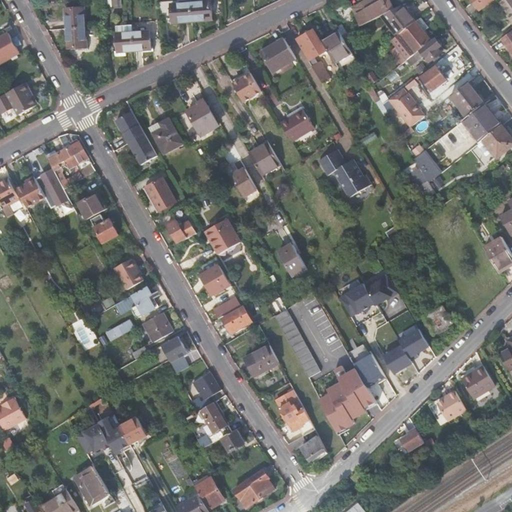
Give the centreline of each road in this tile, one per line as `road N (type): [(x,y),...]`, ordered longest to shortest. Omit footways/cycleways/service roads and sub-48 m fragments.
road 1 (residential): [(308,500),(220,369),(76,112)]
road 2 (residential): [(511,299),(308,500)]
road 3 (residential): [(76,112),(312,0)]
road 4 (residential): [(76,112),(15,0)]
